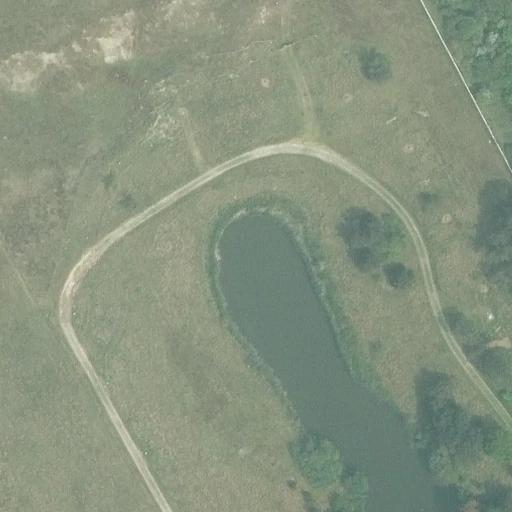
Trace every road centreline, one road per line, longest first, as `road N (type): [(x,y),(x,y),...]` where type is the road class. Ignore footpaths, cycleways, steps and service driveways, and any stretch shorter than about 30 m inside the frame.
road 1 (track): [(329,160),(282,154),(224,164),(86,255),(64,282),(60,314),(75,357),(164,511)]
road 2 (track): [(511,427),(451,339),(406,223),(329,160),(310,133),(287,47)]
